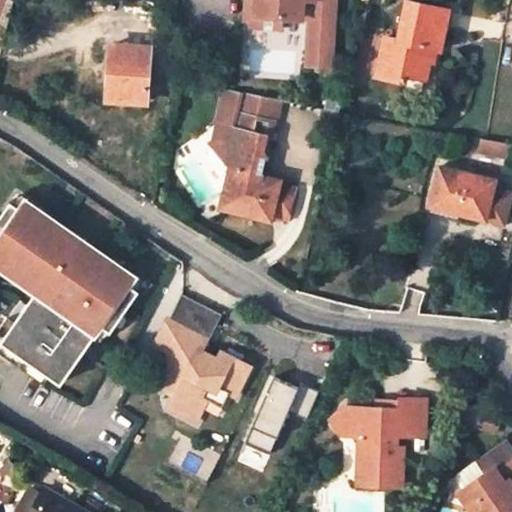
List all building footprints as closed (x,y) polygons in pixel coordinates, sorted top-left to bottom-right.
[(247,26),(279,27),(279,16),(255,14),(256,0),(243,0),(243,21),(247,21),(247,26)] [(256,0),(255,14),(279,16),(300,17),(300,0),(256,0)] [(310,0),(307,68),(327,70),(331,0),(310,0)] [(383,37),(379,58),(386,60),(382,78),(403,83),(404,75),(423,79),(430,47),(438,50),(447,10),(406,0),(405,0),(397,40),(383,37)] [(108,44),(105,99),(146,101),(149,47),(108,44)] [(375,76),(382,78),(386,60),(379,58),(375,76)] [(262,98),(234,93),(230,110),(257,116),(262,98)] [(261,149),(265,156),(278,101),(262,98),(257,116),(253,131),(264,134),(261,149)] [(220,207),(270,220),(271,215),(287,219),(295,187),(279,183),(279,178),(261,174),(265,156),(261,149),(264,134),(253,131),(257,116),(230,110),(227,127),(219,135),(226,146),(222,159),(229,166),(220,207)] [(336,133),(341,113),(321,110),(317,129),(336,133)] [(222,159),(226,146),(219,135),(211,145),(222,159)] [(482,148),(508,156),(511,146),(485,138),(482,148)] [(501,222),(508,194),(491,189),(494,179),(438,166),(429,202),(454,208),(453,211),(456,212),(459,213),(463,213),(468,214),(472,216),(476,216),(501,222)] [(19,200),(8,206),(17,212),(23,203),(19,200)] [(453,211),(454,208),(429,202),(427,210),(453,216),(453,211)] [(134,278),(23,203),(17,212),(8,206),(0,218),(0,271),(36,295),(17,325),(9,320),(0,332),(0,342),(21,357),(15,366),(24,372),(30,363),(51,377),(62,384),(95,335),(101,327),(109,332),(136,293),(128,287),(134,278)] [(128,287),(136,293),(138,280),(134,278),(128,287)] [(201,303),(181,293),(154,345),(171,354),(168,361),(174,364),(161,388),(171,393),(166,404),(195,419),(206,398),(220,405),(228,392),(234,395),(249,367),(220,351),(216,359),(202,352),(221,313),(201,303)] [(101,327),(95,335),(99,338),(109,332),(101,327)] [(0,355),(15,366),(21,357),(0,342),(0,355)] [(30,363),(24,372),(45,386),(51,377),(30,363)] [(246,441),(271,452),(289,410),(307,417),(319,389),(300,381),(298,386),(273,375),(246,441)] [(424,400),(398,399),(398,402),(398,409),(374,408),(344,406),(339,410),(338,431),(341,437),(358,438),(358,456),(365,462),(365,487),(397,489),(403,482),(405,448),(394,447),(394,435),(423,436),(424,400)] [(398,409),(398,402),(374,400),(374,408),(398,409)] [(482,410),(462,404),(456,421),(493,433),(498,416),(482,410)] [(511,511),(511,487),(507,480),(511,476),(511,455),(503,442),(476,460),(498,493),(471,511),(511,511)] [(365,487),(365,462),(358,456),(356,487),(365,487)] [(458,494),(470,511),(471,511),(498,493),(485,475),(458,494)] [(29,511),(86,511),(43,487),(29,511)]
